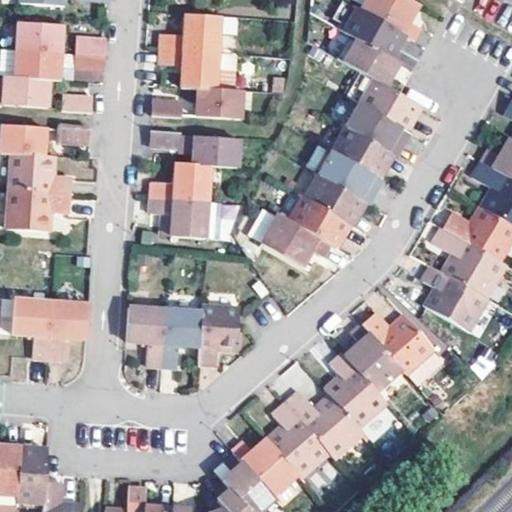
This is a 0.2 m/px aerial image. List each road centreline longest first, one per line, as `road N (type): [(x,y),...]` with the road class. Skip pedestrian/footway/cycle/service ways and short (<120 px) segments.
road 1 (residential): [(98,406),(193,413),(224,396),(374,265),(459,122),(456,78)]
road 2 (residential): [(98,406),(126,0)]
